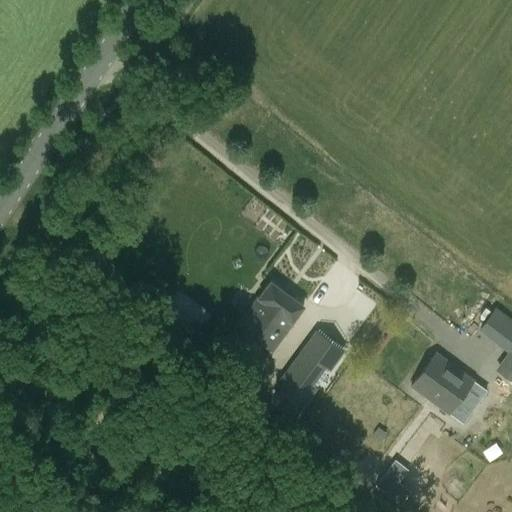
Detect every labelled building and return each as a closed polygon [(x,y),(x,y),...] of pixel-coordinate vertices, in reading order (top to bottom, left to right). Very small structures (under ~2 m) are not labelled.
[(291,322),(303,306),(270,282),(258,298),(259,298),(238,326),(270,349),(291,322)] [(302,351),(281,380),(307,399),(328,370),(342,350),(317,331),(302,351)] [(511,350),(510,353),(498,369),(511,379),(511,350)] [(449,414),(473,382),(435,354),(412,386),(449,414)] [(439,511),(453,511),(461,501),(448,492),(436,509),(439,511)]
